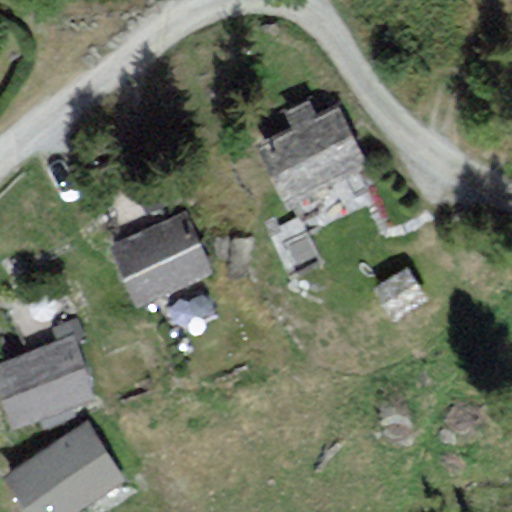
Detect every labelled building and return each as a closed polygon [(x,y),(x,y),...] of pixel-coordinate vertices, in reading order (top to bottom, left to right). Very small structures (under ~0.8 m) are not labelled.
[(333,113),(249,151),(291,244),(376,206),(333,113)] [(181,214),(103,245),(130,311),(207,281),(181,214)] [(400,276),(366,292),(382,325),(416,309),(400,276)] [(67,342),(0,363),(0,425),(1,430),(86,403),(67,342)] [(84,430),(0,481),(0,490),(13,511),(81,511),(120,488),(84,430)]
